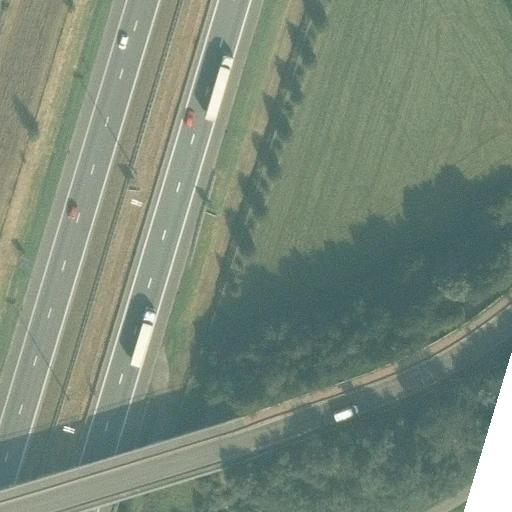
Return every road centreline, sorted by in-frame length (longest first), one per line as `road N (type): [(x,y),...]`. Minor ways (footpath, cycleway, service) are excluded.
road 1 (tertiary): [(511,319),(419,379),(5,511)]
road 2 (motorway): [(78,511),(229,0)]
road 3 (motorway): [(149,0),(0,501)]
